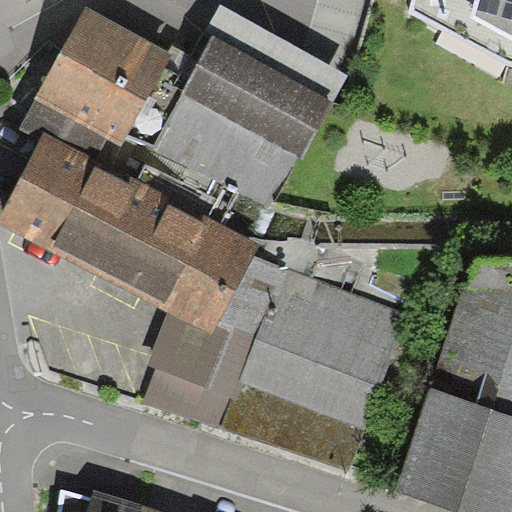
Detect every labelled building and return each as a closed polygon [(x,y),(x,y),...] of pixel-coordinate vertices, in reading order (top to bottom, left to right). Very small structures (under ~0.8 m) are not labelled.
[(23,0),(28,8),(42,0),(23,0)] [(511,72),(511,0),(421,0),(417,20),(508,71),(511,72)] [(185,78),(196,84),(159,151),(271,213),(345,80),(222,12),(185,78)] [(172,58),(85,15),(39,104),(124,152),(172,58)] [(257,246),(45,141),(0,230),(0,232),(170,316),(212,337),(251,258),(257,246)] [(511,511),(511,237),(490,230),(403,494),(460,511),(511,511)] [(212,337),(170,316),(149,368),(158,371),(145,405),(215,428),(226,400),(236,404),(244,384),(367,429),(409,317),(251,258),(212,337)] [(142,511),(95,496),(89,511),(142,511)]
